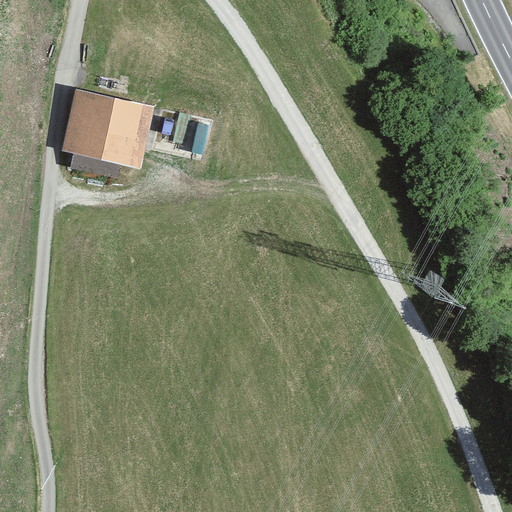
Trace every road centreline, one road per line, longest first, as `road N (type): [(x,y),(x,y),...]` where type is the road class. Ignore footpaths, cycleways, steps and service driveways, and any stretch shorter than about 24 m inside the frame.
road 1 (track): [(492,511),(440,371),(217,0)]
road 2 (unclassified): [(47,511),(34,389),(51,150),(70,52)]
